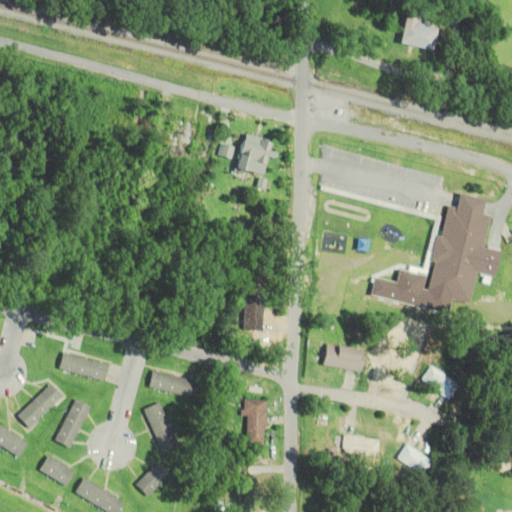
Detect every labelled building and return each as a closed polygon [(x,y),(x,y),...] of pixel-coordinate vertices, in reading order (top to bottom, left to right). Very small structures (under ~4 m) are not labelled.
[(396,43),(428,50),(434,27),(415,22),(417,15),(403,12),(396,43)] [(388,21),(377,17),(372,35),(383,38),(388,21)] [(193,123),(172,117),(162,155),(183,161),(193,123)] [(263,139),(236,136),(232,171),(259,174),(263,139)] [(479,248),(485,216),(479,215),(481,199),(454,194),(452,207),(443,205),(438,237),(432,236),(421,295),(465,303),(470,273),(490,277),(495,250),(479,248)] [(259,292),(240,292),(240,331),(259,331),(259,292)] [(318,365),(356,372),(360,352),(322,344),(318,365)] [(55,371),(101,380),(105,363),(59,353),(55,371)] [(444,400),(454,387),(429,368),(418,381),(444,400)] [(145,388),(190,399),(195,381),(149,371),(145,388)] [(25,429),(59,397),(47,384),(13,417),(25,429)] [(52,442),(67,449),(87,407),(72,399),(52,442)] [(242,444),(262,445),(264,401),(244,400),(242,444)] [(176,445),(158,403),(141,410),(160,452),(176,445)] [(0,447),(17,455),(24,439),(0,428),(0,447)] [(340,453),(375,458),(378,441),(343,435),(340,453)] [(429,460),(404,445),(395,460),(420,475),(429,460)] [(71,471),(43,456),(35,472),(63,487),(71,471)] [(133,485),(145,498),(167,475),(155,463),(133,485)] [(101,511),(113,511),(120,502),(79,478),(70,494),(101,511)]
